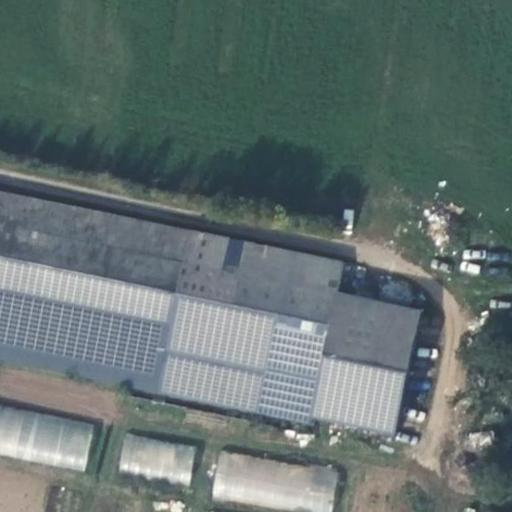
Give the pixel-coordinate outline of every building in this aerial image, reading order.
[(344,265),(0,190),(0,357),(314,425),(316,418),(395,435),(422,310),(338,292),(344,265)] [(0,455),(86,469),(93,421),(0,406),(0,455)] [(123,437),(119,471),(134,472),(133,486),(189,491),(194,444),(123,437)] [(211,501),(312,511),(332,511),(338,467),(216,453),(211,501)] [(143,501),(140,511),(186,511),(187,509),(143,501)]
